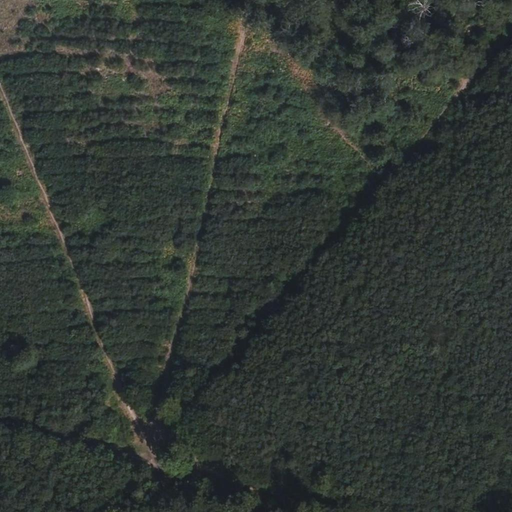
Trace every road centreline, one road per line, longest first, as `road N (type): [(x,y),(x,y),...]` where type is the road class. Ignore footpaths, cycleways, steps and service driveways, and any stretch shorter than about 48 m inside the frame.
road 1 (track): [(249,0),(147,460)]
road 2 (track): [(147,460),(0,117)]
road 3 (unknown): [(147,460),(339,511)]
road 4 (unknown): [(0,421),(147,460)]
